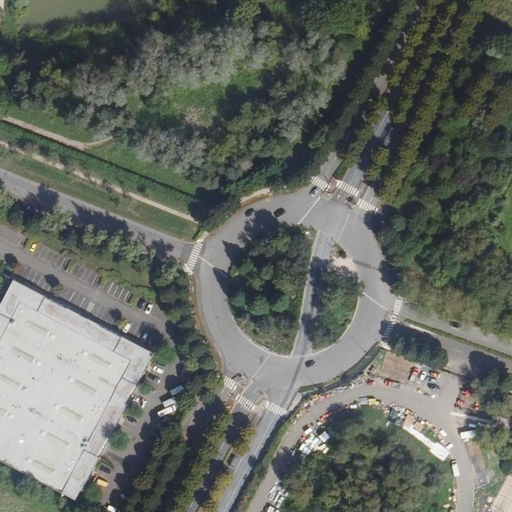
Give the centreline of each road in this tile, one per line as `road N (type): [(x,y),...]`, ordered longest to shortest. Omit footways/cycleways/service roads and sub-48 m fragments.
road 1 (unknown): [(254,511),(313,411),(367,390),(400,395),(440,418),(465,473),(464,511)]
road 2 (primary): [(355,234),(469,0)]
road 3 (primary): [(425,0),(307,207)]
road 4 (tertiary): [(214,268),(0,178)]
road 5 (primary): [(243,354),(162,511)]
road 6 (primary): [(193,511),(269,368)]
road 7 (tertiary): [(369,325),(511,370)]
road 8 (tertiary): [(511,351),(378,298)]
road 9 (primary): [(307,207),(276,209),(240,227),(214,268)]
